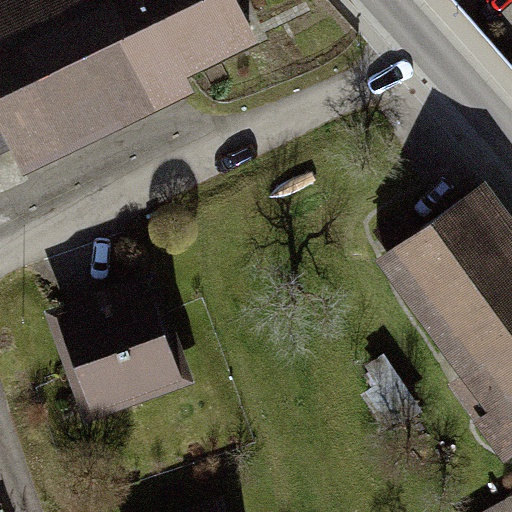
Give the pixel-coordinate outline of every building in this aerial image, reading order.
[(178,65),(249,33),(233,0),(0,0),(0,136),(15,169),(189,88),(178,65)] [(500,453),(511,443),(511,223),(475,174),(369,251),(458,372),(447,381),(500,453)] [(80,410),(174,376),(136,269),(41,303),(80,410)] [(214,511),(207,490),(148,511),(214,511)] [(511,511),(511,494),(478,511),(511,511)]
